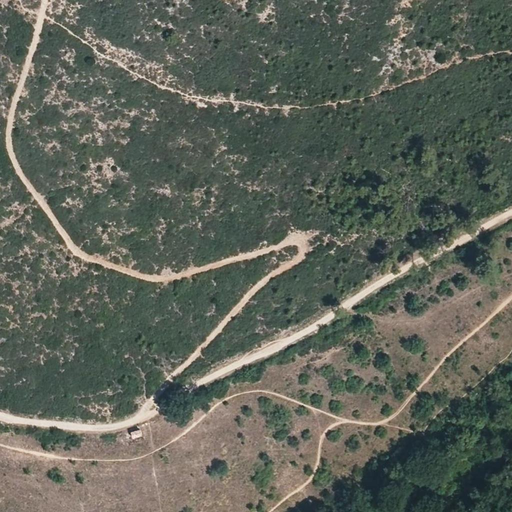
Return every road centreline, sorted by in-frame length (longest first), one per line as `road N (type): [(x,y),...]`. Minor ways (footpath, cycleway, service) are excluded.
road 1 (track): [(143,414),(241,303),(298,258),(302,243),(156,279),(80,256),(17,170),(8,145),(9,115),(45,0)]
road 2 (track): [(0,445),(65,458),(153,454),(234,396),(258,391),(378,423),(399,412),(443,359),(511,300)]
road 3 (track): [(511,212),(143,414)]
road 4 (track): [(143,414),(93,427),(0,414)]
road 5 (track): [(271,511),(310,478),(324,431),(353,421)]
